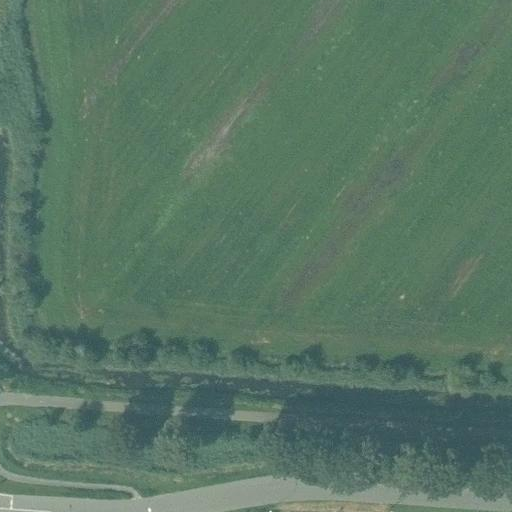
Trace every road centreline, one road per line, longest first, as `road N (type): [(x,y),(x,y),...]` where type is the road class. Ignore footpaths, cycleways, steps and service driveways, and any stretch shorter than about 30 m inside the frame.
road 1 (unclassified): [(511,437),(3,399)]
road 2 (unclassified): [(511,498),(303,483),(157,511)]
